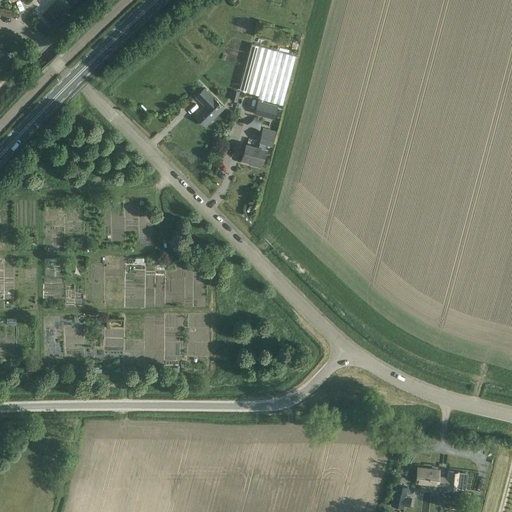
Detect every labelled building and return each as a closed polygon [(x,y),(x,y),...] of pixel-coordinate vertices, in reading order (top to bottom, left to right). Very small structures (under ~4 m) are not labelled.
[(257,97),(260,98),(281,104),(294,55),(252,44),(239,90),(258,95),(257,97)] [(196,96),(205,106),(195,116),(205,125),(223,107),(204,88),(196,96)] [(240,92),(232,89),(230,100),(238,102),(240,92)] [(254,113),(262,115),(274,118),(278,105),(258,100),(254,113)] [(261,167),(263,157),(267,142),(272,144),(276,132),(263,128),(259,142),(260,142),(258,148),(246,144),(242,160),(254,163),(254,165),(261,167)] [(447,487),(448,487),(458,488),(460,472),(449,471),(448,478),(438,477),(439,470),(418,468),(416,482),(437,485),(437,484),(447,485),(447,487)] [(396,484),(391,504),(403,507),(403,504),(409,506),(411,497),(406,496),(408,487),(396,484)] [(423,492),(420,511),(429,511),(431,493),(423,492)]
